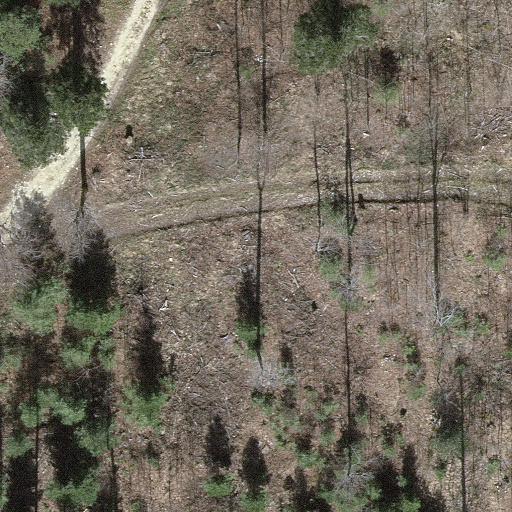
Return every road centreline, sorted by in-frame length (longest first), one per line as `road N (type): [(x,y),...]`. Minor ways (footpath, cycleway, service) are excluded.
road 1 (track): [(23,192),(240,182),(511,183)]
road 2 (track): [(0,220),(108,86),(153,0)]
